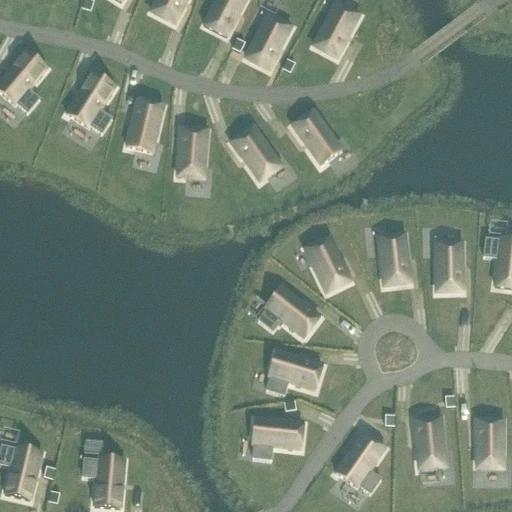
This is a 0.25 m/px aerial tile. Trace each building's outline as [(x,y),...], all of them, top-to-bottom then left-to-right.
[(159,0),(151,16),(174,28),(188,0),(159,0)] [(218,0),(203,29),(226,41),(247,0),(218,0)] [(85,2),(82,12),(90,15),(93,5),(85,2)] [(336,7),(314,50),(336,62),(359,19),(336,7)] [(268,19),(246,62),(268,74),(291,31),(268,19)] [(237,43),(232,53),(240,57),(245,47),(237,43)] [(26,56),(0,87),(0,97),(15,110),(16,108),(27,117),(39,103),(28,94),(46,72),(26,56)] [(287,63),(282,73),(289,77),(295,67),(287,63)] [(92,77),(66,118),(88,132),(89,130),(101,138),(111,123),(99,115),(114,91),(92,77)] [(138,104),(126,151),(152,157),(163,110),(138,104)] [(313,115),(292,130),(320,170),(341,155),(313,115)] [(181,132),(176,181),(202,183),(206,135),(181,132)] [(252,132),(231,146),(259,186),(280,171),(252,132)] [(404,239),(378,242),(384,290),(409,287),(404,239)] [(328,241),(305,252),(326,296),(349,285),(328,241)] [(485,243),(483,261),(497,263),(497,265),(494,291),(511,292),(511,243),(499,242),(499,245),(485,243)] [(461,247),(435,247),(436,296),(462,295),(461,247)] [(266,313),(258,324),(272,335),(281,324),(284,327),(303,342),(319,321),(300,306),(280,291),(264,311),(266,313)] [(270,381),(266,394),(283,400),(287,386),(288,386),(314,394),(322,369),(296,361),(275,355),(267,380),(270,381)] [(453,399),(444,400),(445,404),(445,409),(445,412),(454,411),(453,399)] [(294,405),(283,406),(285,415),(295,414),(294,405)] [(385,419),(384,430),(393,430),(393,419),(385,419)] [(439,421),(414,424),(418,472),(444,470),(439,421)] [(254,422),(251,448),(254,448),(252,462),(270,464),(272,450),(273,450),(300,453),(303,427),(276,424),(254,422)] [(476,424),(476,473),(502,473),(502,424),(476,424)] [(349,456),(335,477),(356,492),(357,489),(370,498),(380,483),(368,475),(370,471),(384,452),(363,437),(349,456)] [(1,450),(0,454),(0,468),(11,471),(4,498),(30,504),(36,477),(41,457),(16,451),(15,453),(1,450)] [(84,463),(82,481),(96,482),(93,510),(112,511),(119,511),(121,492),(122,487),(122,485),(124,464),(98,462),(98,464),(84,463)] [(46,471),(43,481),(52,483),(54,473),(46,471)] [(50,496),(48,506),(57,508),(59,498),(50,496)]
